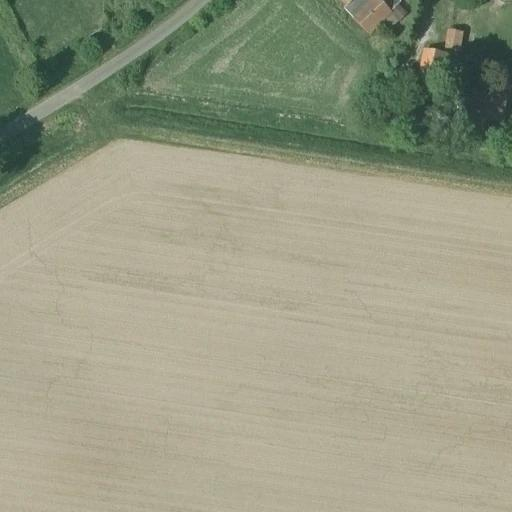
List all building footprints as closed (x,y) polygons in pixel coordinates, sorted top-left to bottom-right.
[(343,0),(338,5),(344,11),(356,0),(343,0)] [(378,0),(376,0),(354,21),(368,36),(391,14),(378,0)] [(462,36),(450,34),(447,49),(459,52),(462,36)] [(445,56),(425,52),(417,95),(437,99),(445,56)] [(471,94),(467,117),(503,123),(507,100),(471,94)]
